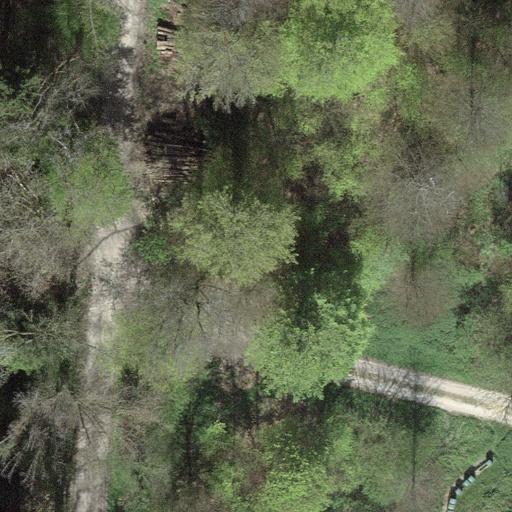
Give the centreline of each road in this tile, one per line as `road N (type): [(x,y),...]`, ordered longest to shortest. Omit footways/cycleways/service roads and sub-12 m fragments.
road 1 (track): [(116,0),(80,511)]
road 2 (track): [(511,420),(350,381),(96,284)]
